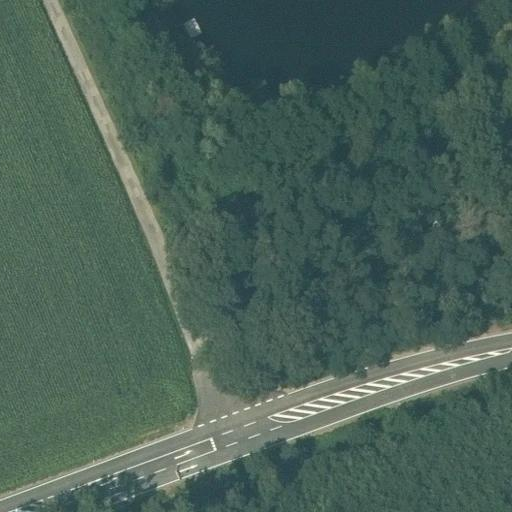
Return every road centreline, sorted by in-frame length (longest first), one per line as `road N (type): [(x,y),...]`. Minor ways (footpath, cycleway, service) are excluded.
road 1 (unclassified): [(239,436),(49,0)]
road 2 (secondary): [(239,436),(511,348)]
road 3 (secondary): [(19,511),(239,436)]
